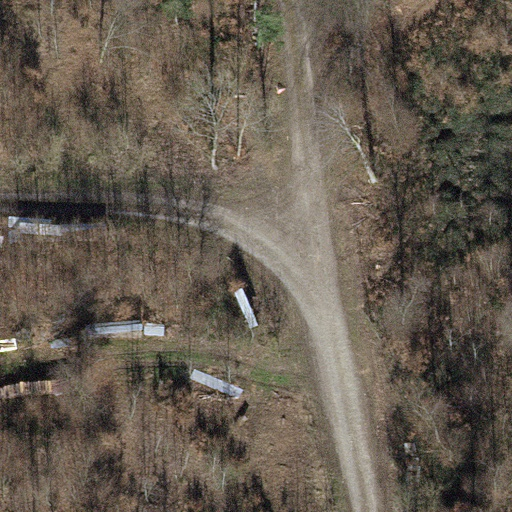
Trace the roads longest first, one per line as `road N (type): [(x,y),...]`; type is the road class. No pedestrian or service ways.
road 1 (track): [(0,200),(312,244),(291,0)]
road 2 (track): [(312,244),(357,511)]
